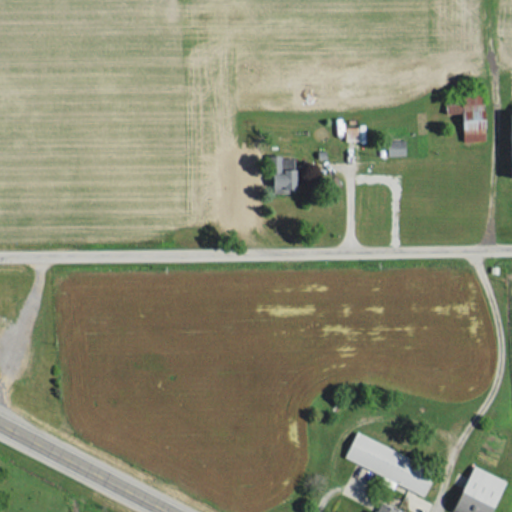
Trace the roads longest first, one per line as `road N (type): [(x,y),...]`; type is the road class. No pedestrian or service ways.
road 1 (residential): [(0,249),(511,244)]
road 2 (trunk): [(190,511),(0,413)]
